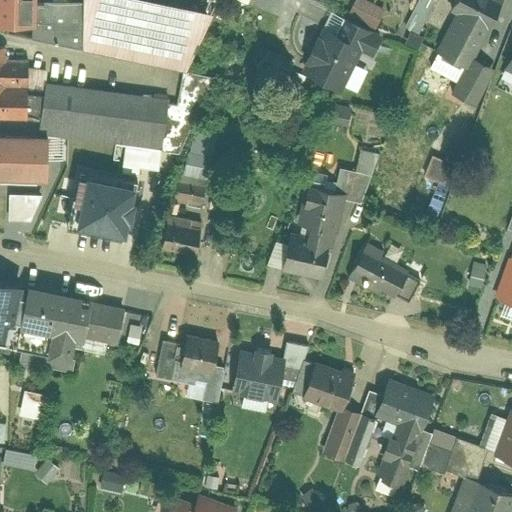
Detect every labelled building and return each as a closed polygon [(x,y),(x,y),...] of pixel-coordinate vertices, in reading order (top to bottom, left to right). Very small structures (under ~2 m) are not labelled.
[(34,0),(0,0),(0,29),(12,30),(34,30),(34,6),(34,0)] [(82,0),(82,6),(34,6),(34,30),(12,30),(12,38),(32,41),(188,74),(214,17),(130,0),(82,0)] [(434,3),(428,0),(417,0),(404,29),(418,36),(434,3)] [(502,4),(494,0),(455,0),(449,13),(460,17),(441,58),(470,72),(475,64),(502,4)] [(322,24),(301,70),(339,87),(360,41),(322,24)] [(3,51),(0,51),(0,124),(26,124),(26,72),(26,64),(3,64),(3,51)] [(475,64),(470,72),(456,100),(470,108),(489,71),(475,64)] [(26,72),(26,124),(41,124),(39,137),(162,154),(167,105),(46,86),(48,74),(26,72)] [(46,144),(0,143),(0,189),(46,190),(46,144)] [(360,210),(380,152),(363,149),(356,173),(343,171),(337,195),(346,198),(344,207),(360,210)] [(138,179),(78,167),(67,225),(126,237),(138,179)] [(180,175),(174,198),(203,205),(208,182),(180,175)] [(346,198),(337,195),(309,187),(284,274),(321,285),(344,207),(346,198)] [(202,226),(167,220),(162,248),(197,254),(202,226)] [(368,241),(364,250),(350,279),(398,302),(412,273),(385,261),(390,251),(368,241)] [(511,262),(509,262),(496,301),(511,306),(511,262)] [(22,275),(0,270),(0,336),(9,338),(22,275)] [(22,275),(9,338),(73,352),(76,337),(117,346),(126,301),(92,294),(93,290),(22,275)] [(218,337),(185,332),(180,331),(176,353),(158,350),(154,372),(193,379),(194,373),(204,375),(200,399),(218,402),(225,360),(215,358),(218,337)] [(257,338),(255,343),(239,341),(231,386),(276,394),(280,373),(296,377),(305,352),(310,339),(285,335),(281,352),(270,349),(272,341),(257,338)] [(305,352),(296,377),(293,387),(340,400),(351,366),(305,352)] [(0,378),(2,379),(1,384),(36,390),(40,371),(0,363),(0,378)] [(434,387),(385,372),(374,409),(396,415),(392,428),(387,426),(379,450),(384,452),(378,473),(403,480),(409,460),(419,463),(431,426),(423,423),(434,387)] [(361,406),(340,400),(323,450),(342,455),(361,406)] [(511,402),(509,402),(493,449),(511,455),(511,402)] [(361,406),(342,455),(362,462),(377,411),(361,406)] [(487,441),(435,424),(430,438),(451,445),(445,464),(466,471),(477,475),(487,441)] [(6,444),(3,459),(34,464),(37,449),(6,444)] [(58,464),(46,454),(34,469),(47,478),(58,464)] [(511,486),(477,475),(466,471),(451,511),(509,511),(511,504),(511,486)] [(192,503),(214,510),(212,511),(233,511),(237,502),(197,489),(192,503)] [(192,503),(165,495),(159,511),(212,511),(214,510),(192,503)]
